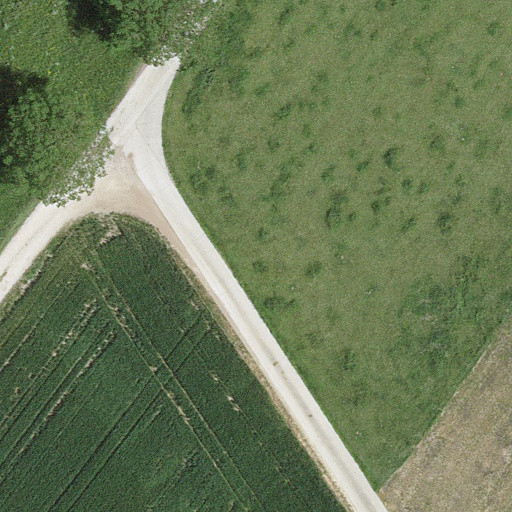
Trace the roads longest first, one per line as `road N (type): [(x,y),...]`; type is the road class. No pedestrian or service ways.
road 1 (unclassified): [(370,511),(118,129)]
road 2 (track): [(118,129),(0,284)]
road 3 (unclassified): [(211,0),(118,129)]
